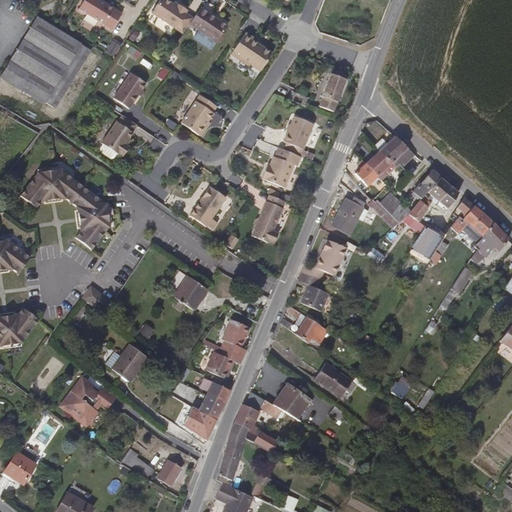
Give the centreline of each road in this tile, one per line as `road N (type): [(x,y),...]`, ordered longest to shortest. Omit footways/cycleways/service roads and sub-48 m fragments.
road 1 (residential): [(365,93),(190,511)]
road 2 (residential): [(144,192),(171,150),(220,151),(298,38)]
road 3 (residential): [(511,229),(365,93)]
